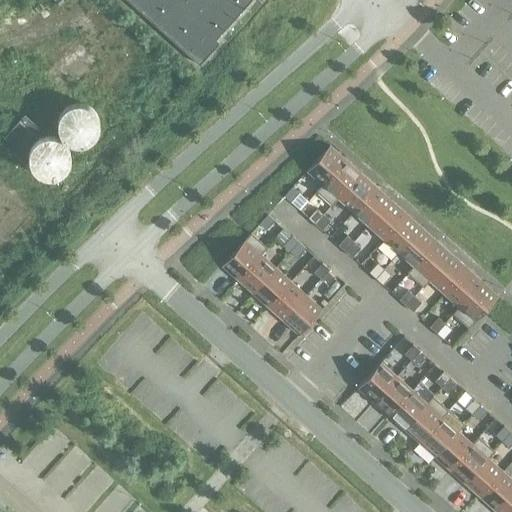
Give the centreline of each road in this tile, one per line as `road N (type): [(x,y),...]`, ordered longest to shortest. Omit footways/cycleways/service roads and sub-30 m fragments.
road 1 (residential): [(419,511),(125,257)]
road 2 (unclassified): [(125,257),(394,16)]
road 3 (unclassified): [(360,0),(102,236)]
road 4 (unclassified): [(0,384),(125,257)]
road 5 (unclassified): [(102,236),(0,338)]
